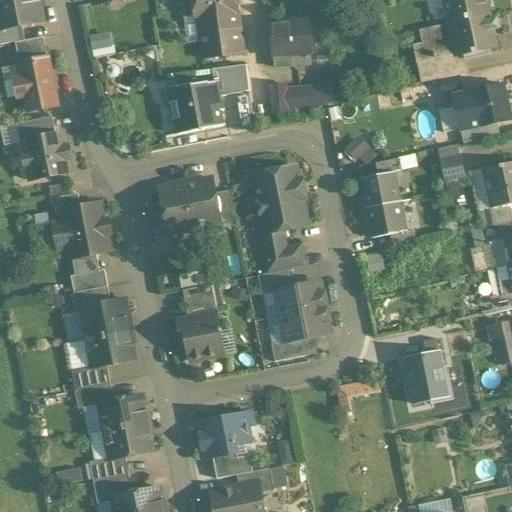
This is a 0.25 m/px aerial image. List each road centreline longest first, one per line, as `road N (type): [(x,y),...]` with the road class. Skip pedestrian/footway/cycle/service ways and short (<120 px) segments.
road 1 (residential): [(120,171),(279,141),(311,145),(325,166),(356,354),(333,371),(168,405)]
road 2 (residential): [(168,405),(120,171)]
road 3 (residential): [(120,171),(95,155),(63,0)]
